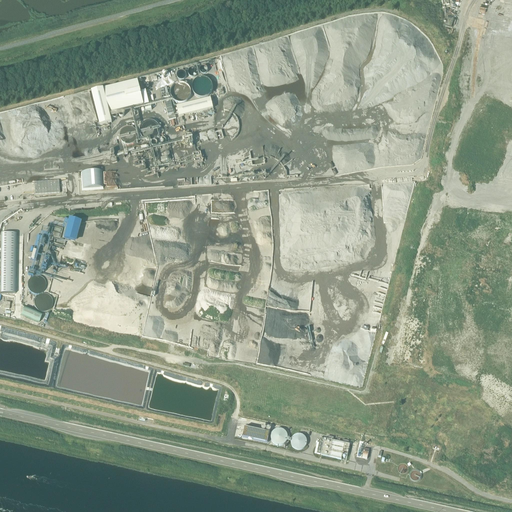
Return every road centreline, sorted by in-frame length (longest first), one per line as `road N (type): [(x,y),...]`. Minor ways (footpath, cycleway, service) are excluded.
road 1 (primary): [(450,511),(0,412)]
road 2 (unknown): [(274,185),(280,250),(303,318)]
